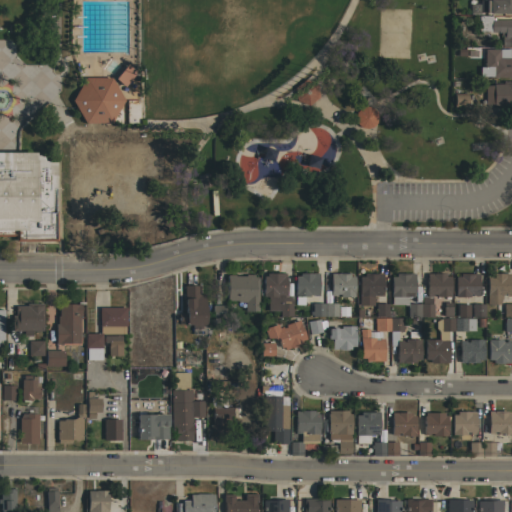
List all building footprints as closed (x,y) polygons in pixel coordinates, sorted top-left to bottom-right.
[(511,0),(511,13),(511,9),(509,9),(509,13),(487,13),(487,12),(484,12),(478,12),(478,13),(468,13),(468,3),(478,3),(478,0),(511,0)] [(511,46),(496,46),(496,44),(501,44),(500,36),(499,36),(499,32),(477,32),(477,15),(491,15),(491,16),(493,16),(493,20),(509,20),(511,20),(511,46)] [(511,77),(490,77),(490,76),(478,76),(478,66),(483,66),(483,59),(481,59),(481,55),(483,55),(483,49),(508,49),(508,57),(511,57),(511,77)] [(135,71),(122,86),(113,78),(125,63),(135,71)] [(8,88),(4,88),(4,92),(0,92),(0,75),(4,75),(4,79),(8,79),(8,88)] [(109,122),(83,123),(71,99),(82,77),(109,77),(123,100),(109,122)] [(307,105),(295,100),(293,86),(302,79),(314,83),(317,97),(307,105)] [(501,105),(492,105),(492,104),(484,104),(484,85),(492,85),(492,84),(501,84),(501,80),(511,80),(511,108),(501,108),(501,105)] [(452,93),(466,93),(466,96),(469,96),(469,104),(466,104),(466,107),(452,107),(452,93)] [(138,123),(125,123),(125,100),(138,99),(138,123)] [(370,107),(375,111),(376,116),(375,122),(371,127),(365,128),(361,127),(356,123),(354,118),(355,112),(358,107),(364,105),(370,107)] [(55,160),(55,188),(54,188),(54,211),(55,211),(55,241),(13,241),(13,236),(0,236),(0,151),(40,152),(43,160),(55,160)] [(291,316),(278,315),(278,310),(266,310),(266,296),(262,296),(262,293),(261,293),(261,289),(262,289),(262,283),(261,283),(261,278),(262,278),(262,276),(265,276),(265,272),(284,273),(284,277),(285,277),(285,295),(291,295),(291,316)] [(317,273),(317,295),(311,295),(311,294),(308,293),(308,296),(293,296),(294,275),(298,276),(298,273),(317,273)] [(348,273),(348,276),(353,276),(353,296),(338,296),(338,294),(335,294),(335,295),(329,296),(329,273),(348,273)] [(371,305),(357,305),(358,276),(363,276),(363,273),(381,273),(381,296),(375,295),(375,294),(372,294),(372,296),(371,305)] [(413,273),(413,295),(411,295),(411,296),(406,296),(406,304),(390,304),(390,296),(389,296),(390,276),(394,276),(394,273),(413,273)] [(444,273),(444,276),(449,276),(448,298),(444,298),(444,296),(434,296),(434,294),(430,294),(430,296),(430,303),(432,303),(432,316),(419,316),(419,303),(420,303),(420,296),(425,296),(425,273),(444,273)] [(477,273),(477,296),(472,296),(472,294),(468,294),(468,296),(453,296),(454,276),(458,276),(458,273),(477,273)] [(485,304),(486,276),(490,276),(490,273),(509,273),(509,295),(505,295),(505,296),(500,296),(500,298),(497,304),(485,304)] [(257,311),(243,311),(243,302),(236,302),(236,300),(226,300),(226,274),(233,274),(233,275),(244,275),(244,274),(252,274),(252,276),(257,276),(257,311)] [(204,324),(203,324),(203,334),(191,334),(191,324),(184,324),(184,323),(177,323),(177,312),(184,312),(184,307),(183,307),(183,285),(188,285),(188,284),(193,284),(193,285),(198,285),(198,294),(203,294),(204,324)] [(323,303),(323,316),(310,316),(311,302),(323,303)] [(336,316),(324,316),(324,302),(336,303),(336,316)] [(450,306),(451,306),(451,316),(442,316),(442,306),(443,306),(442,302),(450,302),(450,306)] [(42,330),(31,330),(30,335),(22,335),(22,330),(11,330),(11,315),(14,315),(14,305),(25,305),(25,303),(42,303),(42,330)] [(61,343),(61,344),(54,344),(54,323),(56,323),(56,315),(57,315),(57,304),(63,304),(63,303),(73,303),(73,304),(80,304),(80,315),(78,315),(78,343),(61,343)] [(387,303),(387,310),(392,310),(392,316),(375,316),(374,303),(387,303)] [(406,316),(406,303),(419,303),(418,316),(406,316)] [(483,317),(470,317),(470,303),(483,303),(483,317)] [(511,303),(511,316),(502,316),(502,303),(511,303)] [(224,305),(223,325),(211,325),(212,305),(224,305)] [(125,325),(100,326),(98,326),(98,307),(125,307),(125,325)] [(434,327),(434,321),(439,318),(440,318),(442,318),(442,316),(451,317),(451,318),(453,318),(452,331),(446,331),(446,340),(447,340),(447,362),(429,362),(429,359),(423,359),(424,339),(437,339),(437,331),(434,327)] [(382,360),(364,360),(364,358),(359,358),(359,328),(368,328),(368,330),(371,330),(371,324),(373,324),(373,317),(389,317),(389,331),(375,331),(380,331),(380,338),(382,338),(382,360)] [(389,317),(401,317),(401,330),(389,331),(389,317)] [(511,331),(503,331),(503,318),(511,317),(511,331)] [(321,332),(308,334),(306,321),(318,318),(321,332)] [(473,330),(465,330),(465,331),(453,331),(453,318),(474,318),(473,330)] [(262,328),(276,323),(277,327),(281,326),(282,327),(284,326),(284,324),(297,319),(305,338),(300,340),(301,343),(300,343),(300,344),(290,348),(289,347),(283,349),(282,346),(279,347),(277,340),(272,338),(266,338),(262,328)] [(354,346),(349,346),(349,349),(346,349),(346,350),(339,350),(339,349),(330,349),(330,339),(325,339),(325,335),(326,335),(326,328),(331,328),(331,326),(336,326),(336,328),(339,328),(339,325),(354,325),(354,346)] [(101,333),(101,347),(100,347),(100,360),(85,360),(85,348),(84,348),(84,333),(101,333)] [(120,335),(120,355),(107,355),(107,342),(103,342),(102,335),(120,335)] [(419,359),(414,359),(414,362),(395,362),(395,340),(401,340),(401,341),(404,341),(404,339),(419,339),(419,359)] [(482,359),(477,359),(477,362),(458,362),(458,340),(464,340),(464,341),(467,341),(467,339),(482,339),(482,359)] [(510,363),(501,362),(501,363),(494,363),(494,362),(491,362),(491,360),(486,359),(487,339),(501,339),(501,341),(504,342),(504,340),(510,340),(510,363)] [(42,340),(42,355),(27,355),(27,340),(42,340)] [(272,355),(259,355),(259,342),(272,342),(272,355)] [(44,365),(44,350),(62,350),(62,365),(44,365)] [(287,365),(286,375),(267,372),(269,362),(287,365)] [(188,386),(172,386),(171,373),(187,373),(188,386)] [(38,398),(30,398),(30,400),(19,400),(20,379),(30,379),(30,375),(39,376),(38,398)] [(14,400),(0,399),(0,385),(14,385),(14,400)] [(169,389),(190,389),(190,400),(202,400),(202,416),(190,416),(190,440),(173,440),(173,430),(170,430),(169,389)] [(91,391),(91,398),(99,398),(99,412),(93,412),(93,418),(86,418),(85,391),(91,391)] [(286,444),(271,443),(271,430),(261,430),(262,395),(279,395),(279,404),(286,405),(286,444)] [(220,401),(220,407),(231,407),(231,419),(224,419),(224,438),(221,438),(221,441),(215,441),(215,439),(212,439),(212,427),(209,427),(209,423),(211,423),(211,401),(220,401)] [(75,403),(83,403),(82,417),(81,417),(81,439),(78,439),(78,441),(72,440),(70,440),(70,443),(56,443),(56,439),(55,439),(55,420),(61,420),(62,418),(71,419),(75,416),(75,403)] [(293,410),(312,410),(312,413),(317,413),(317,433),(316,433),(316,443),(301,443),(300,455),(289,455),(289,441),(299,441),(299,433),(293,433),(293,410)] [(330,442),(328,439),(326,439),(326,432),(325,432),(325,413),(326,413),(326,410),(346,410),(346,413),(349,413),(349,433),(348,433),(348,441),(349,441),(349,453),(336,453),(336,442),(330,442)] [(486,410),(505,410),(505,413),(510,413),(510,434),(495,434),(495,431),(492,431),(492,433),(486,433),(486,410)] [(377,411),(377,434),(371,434),(371,432),(368,432),(368,435),(367,435),(367,442),(354,442),(354,421),(354,414),(359,414),(359,411),(377,411)] [(474,411),(474,433),(468,433),(468,432),(465,432),(465,434),(450,434),(450,414),(455,414),(455,411),(474,411)] [(413,412),(413,436),(399,435),(399,433),(395,433),(395,434),(390,434),(390,412),(413,412)] [(442,412),(442,415),(445,415),(446,435),(431,435),(431,433),(427,433),(427,435),(422,435),(422,415),(423,415),(423,412),(442,412)] [(36,415),(41,415),(41,421),(40,421),(40,419),(37,419),(36,443),(17,442),(18,417),(18,414),(19,414),(19,413),(37,413),(36,415)] [(165,440),(164,414),(134,415),(134,440),(165,440)] [(119,440),(102,440),(102,419),(119,419),(119,440)] [(370,441),(383,441),(383,455),(370,455),(370,441)] [(480,455),(468,455),(468,441),(480,441),(480,455)] [(492,455),(480,455),(480,441),(493,442),(492,455)] [(396,442),(396,443),(397,443),(397,448),(396,448),(396,455),(384,455),(384,442),(396,442)] [(428,455),(416,455),(416,449),(411,449),(411,443),(416,443),(416,442),(428,442),(428,455)] [(56,509),(55,509),(55,511),(53,511),(45,511),(45,491),(45,487),(54,487),(54,490),(55,490),(56,509)] [(13,511),(0,511),(0,488),(13,488),(13,511)] [(85,511),(85,510),(86,510),(86,490),(93,490),(106,490),(106,511),(85,511)] [(181,511),(181,500),(189,500),(189,493),(195,493),(209,493),(209,494),(212,494),(212,511),(181,511)] [(223,511),(223,501),(222,501),(222,494),(231,494),(232,496),(232,500),(243,500),(242,494),(256,493),(256,501),(254,501),(254,511),(223,511)] [(286,511),(262,511),(262,507),(261,507),(261,500),(268,500),(268,498),(286,499),(286,511)] [(302,511),(302,498),(327,498),(327,507),(326,507),(326,511),(302,511)] [(404,511),(405,507),(404,507),(404,498),(429,498),(429,511),(404,511)] [(333,511),(333,507),(332,507),(332,499),(358,499),(358,511),(333,511)] [(374,511),(374,499),(386,499),(386,500),(399,500),(398,508),(398,511),(374,511)] [(470,499),(473,500),(473,504),(470,503),(469,511),(445,511),(445,499),(470,499)] [(476,511),(476,507),(475,507),(475,500),(488,500),(488,499),(500,499),(500,511),(476,511)]
